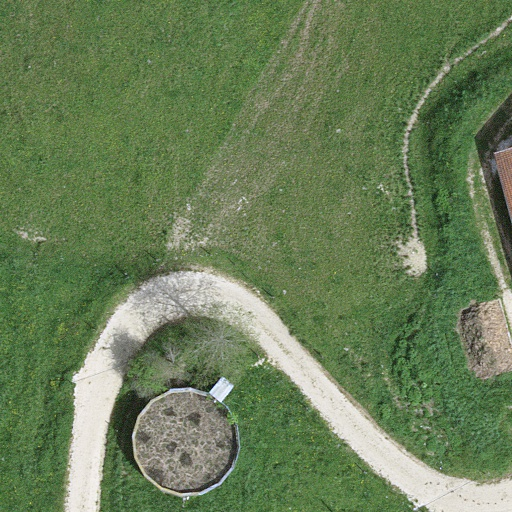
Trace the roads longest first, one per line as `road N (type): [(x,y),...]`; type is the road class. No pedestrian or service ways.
road 1 (track): [(79,511),(95,391),(126,319),(144,301),(209,290),(249,308),(409,477),(466,499),(511,497)]
road 2 (track): [(511,111),(474,167),(481,209),(511,285)]
